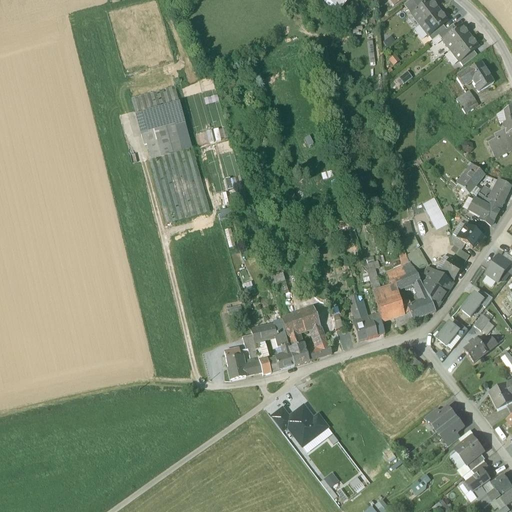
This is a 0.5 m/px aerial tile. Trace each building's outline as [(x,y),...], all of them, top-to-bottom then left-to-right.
[(422,0),(411,0),(404,6),(411,15),(425,4),(422,0)] [(425,4),(411,15),(420,26),(439,12),(430,1),(425,4)] [(441,18),(438,13),(439,12),(420,26),(428,37),(442,26),(447,22),(443,18),(441,18)] [(442,26),(428,37),(432,42),(438,37),(446,31),(442,26)] [(446,31),(438,37),(442,41),(456,30),(452,26),(446,31)] [(456,30),(442,41),(450,52),(469,38),(461,27),(456,30)] [(469,38),(450,52),(459,63),(473,52),(478,48),(469,38)] [(473,52),(459,63),(463,68),(477,57),(473,52)] [(480,65),(465,75),(471,83),(471,84),(478,94),(493,85),(480,65)] [(407,72),(397,80),(402,86),(412,78),(407,72)] [(465,75),(457,81),(462,89),(471,83),(465,75)] [(468,93),(456,102),(465,115),(478,106),(468,93)] [(211,213),(180,104),(136,116),(166,226),(211,213)] [(511,115),(505,119),(503,122),(506,132),(507,135),(511,132),(511,115)] [(506,132),(492,139),(492,140),(486,143),(491,152),(511,141),(511,132),(507,135),(506,132)] [(511,141),(491,152),(494,158),(511,149),(511,141)] [(483,175),(474,168),(463,181),(471,189),(480,179),(482,176),(483,176),(483,175)] [(471,189),(463,181),(458,186),(467,194),(471,189)] [(496,189),(507,195),(511,189),(499,183),(496,189)] [(507,195),(496,189),(494,190),(491,195),(489,199),(490,200),(488,203),(489,203),(490,203),(500,209),(507,195)] [(491,195),(483,191),(480,190),(478,195),(488,203),(490,200),(489,199),(491,195)] [(488,203),(478,195),(476,198),(474,201),(486,209),(489,203),(488,203)] [(489,203),(486,209),(474,201),(468,212),(481,219),(479,221),(490,227),(500,209),(490,203),(489,203)] [(447,224),(438,207),(429,212),(437,229),(447,224)] [(411,217),(401,220),(407,241),(417,238),(411,217)] [(483,238),(465,227),(457,239),(457,240),(465,246),(472,250),(475,245),(478,246),(483,238)] [(465,246),(457,240),(457,239),(452,236),(451,238),(453,247),(461,252),(465,246)] [(470,258),(453,247),(449,252),(466,264),(470,258)] [(498,257),(486,275),(498,284),(511,266),(498,257)] [(462,269),(448,260),(440,272),(440,273),(454,282),(462,269)] [(377,263),(365,266),(367,272),(374,270),(374,271),(379,269),(377,263)] [(386,274),(388,284),(394,282),(400,280),(415,273),(410,264),(386,274)] [(452,285),(430,270),(429,269),(424,276),(429,279),(426,284),(421,286),(424,292),(428,301),(429,301),(434,312),(452,285)] [(367,272),(369,281),(377,279),(374,271),(374,270),(367,272)] [(454,282),(440,273),(440,272),(438,271),(436,274),(452,284),(454,282)] [(415,273),(400,280),(394,282),(388,284),(389,289),(380,291),(372,293),(375,303),(398,296),(397,291),(402,290),(412,286),(419,282),(415,273)] [(268,279),(271,286),(280,284),(283,295),(288,294),(282,275),(268,279)] [(377,279),(369,281),(371,287),(372,293),(380,291),(377,279)] [(421,286),(419,282),(412,286),(416,295),(424,292),(421,286)] [(280,284),(271,286),(274,298),(283,295),(280,284)] [(424,292),(416,295),(421,304),(426,317),(435,314),(434,312),(429,301),(428,301),(424,292)] [(493,300),(483,293),(479,298),(484,302),(481,306),(485,309),(493,300)] [(475,295),(468,303),(469,304),(462,312),(470,319),(481,306),(484,302),(479,298),(475,295)] [(398,296),(375,303),(379,316),(380,322),(380,324),(396,319),(402,318),(404,316),(402,309),(398,296)] [(348,301),(350,307),(355,305),(359,304),(357,298),(348,301)] [(367,319),(362,303),(359,304),(355,305),(360,321),(367,319)] [(421,304),(408,310),(407,307),(402,309),(404,316),(402,318),(405,326),(426,317),(421,304)] [(355,305),(350,307),(355,323),(360,321),(355,305)] [(327,348),(313,310),(298,316),(305,334),(310,332),(318,352),(327,348)] [(489,313),(477,329),(487,337),(495,327),(489,323),(493,317),(489,313)] [(305,334),(298,316),(290,318),(281,321),(285,335),(286,339),(299,336),(305,334)] [(336,331),(342,329),(339,316),(333,318),(336,331)] [(367,319),(369,325),(372,324),(380,322),(379,316),(367,319)] [(405,326),(402,318),(396,319),(400,328),(405,326)] [(367,319),(360,321),(362,327),(369,325),(367,319)] [(355,323),(354,324),(356,330),(362,327),(360,321),(355,323)] [(372,324),(376,338),(384,335),(380,324),(380,322),(372,324)] [(369,325),(362,327),(367,341),(376,338),(372,324),(369,325)] [(468,331),(458,324),(455,329),(459,332),(456,336),(461,340),(468,331)] [(450,325),(444,333),(443,332),(437,340),(447,348),(456,336),(459,332),(455,329),(450,325)] [(273,327),(258,330),(261,343),(264,342),(276,339),(276,338),(273,327)] [(356,330),(354,330),(358,344),(367,341),(362,327),(356,330)] [(260,343),(261,343),(258,330),(251,332),(254,345),(260,343)] [(287,346),(288,346),(286,339),(285,335),(276,338),(276,339),(279,349),(280,348),(287,346)] [(299,336),(286,339),(288,346),(290,350),(302,346),(299,336)] [(258,359),(252,337),(242,340),(245,352),(248,351),(250,361),(258,359)] [(492,340),(483,347),(488,354),(497,347),(492,340)] [(478,341),(464,352),(474,365),(488,354),(483,347),(478,341)] [(261,343),(260,343),(264,361),(266,360),(267,363),(271,362),(264,342),(261,343)] [(287,346),(280,348),(283,359),(290,357),(291,357),(287,346)] [(302,346),(290,350),(288,346),(287,346),(291,357),(290,357),(293,368),(308,363),(306,356),(302,346)] [(318,352),(313,353),(315,361),(331,356),(328,348),(327,348),(318,352)] [(239,351),(224,354),(226,361),(240,358),(239,351)] [(313,353),(306,356),(308,363),(315,361),(313,353)] [(511,372),(511,357),(510,354),(502,359),(511,372)] [(280,360),(275,361),(279,373),(293,368),(290,357),(283,359),(280,360)] [(240,358),(226,361),(230,381),(245,378),(243,369),(240,358)] [(422,365),(412,358),(405,367),(415,374),(422,365)] [(270,375),(266,360),(264,361),(258,362),(259,364),(262,374),(263,377),(270,375)] [(279,373),(275,361),(271,362),(267,363),(270,375),(279,373)] [(259,364),(251,367),(253,376),(262,374),(259,364)] [(251,367),(243,369),(245,378),(253,376),(251,367)] [(511,384),(489,395),(494,404),(511,395),(511,394),(511,384)] [(511,397),(511,395),(494,404),(498,412),(509,407),(511,405),(511,397)] [(287,430),(302,449),(327,430),(317,417),(312,421),(302,408),(288,419),(282,424),(287,430)] [(440,415),(429,423),(437,434),(456,419),(448,409),(440,415)] [(437,410),(426,419),(429,423),(440,415),(437,410)] [(271,420),(282,434),(287,430),(282,424),(288,419),(282,411),(271,420)] [(456,419),(437,434),(445,444),(456,435),(464,430),(456,419)] [(338,429),(333,432),(344,449),(349,445),(338,429)] [(456,435),(445,444),(449,449),(460,440),(456,435)] [(472,439),(455,452),(467,467),(481,456),(483,454),(472,439)] [(481,456),(467,467),(471,472),(483,463),(485,461),(481,456)] [(483,463),(472,471),(476,476),(482,472),(487,469),(483,463)] [(482,472),(476,476),(476,477),(466,484),(473,495),(481,489),(490,483),(482,472)] [(412,488),(418,496),(427,490),(425,486),(431,482),(428,477),(412,488)] [(511,488),(503,477),(491,486),(496,493),(500,498),(500,499),(511,489),(511,488)] [(472,504),(477,500),(473,495),(466,484),(460,488),(472,504)] [(491,486),(483,492),(485,495),(488,499),(496,493),(491,486)] [(481,489),(473,495),(477,500),(485,495),(483,492),(481,489)] [(511,489),(500,499),(506,508),(511,503),(511,489)] [(496,493),(488,499),(492,504),(500,498),(496,493)] [(485,495),(477,500),(484,510),(492,504),(485,495)] [(391,511),(382,501),(376,506),(381,511),(391,511)] [(450,511),(444,503),(439,506),(442,511),(450,511)]
